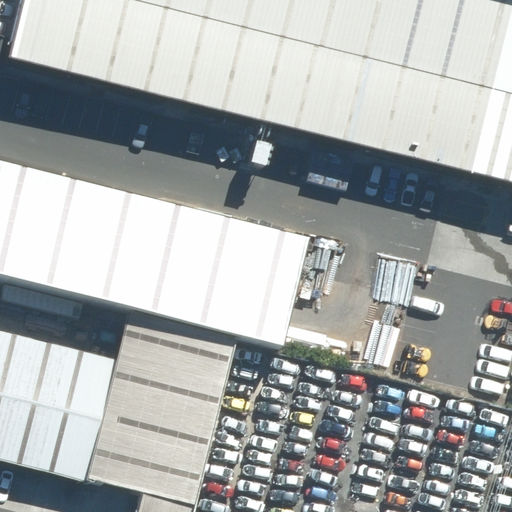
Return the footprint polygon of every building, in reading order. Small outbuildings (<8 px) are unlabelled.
[(511,0),(17,0),(2,60),(511,189),(511,0)] [(0,174),(0,290),(266,356),(293,247),(0,174)] [(104,368),(74,489),(129,502),(126,511),(183,511),(224,348),(115,322),(104,368)] [(104,368),(0,342),(0,471),(74,489),(104,368)] [(204,511),(230,511),(234,499),(209,493),(204,511)]
